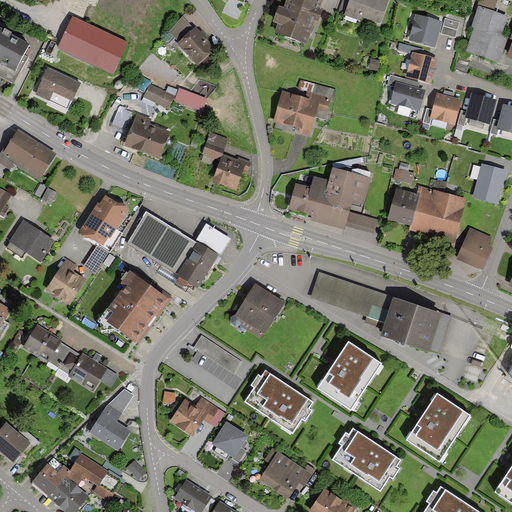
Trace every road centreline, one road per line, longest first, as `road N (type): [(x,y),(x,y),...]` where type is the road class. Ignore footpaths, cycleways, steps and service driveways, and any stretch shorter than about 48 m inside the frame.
road 1 (tertiary): [(257,223),(112,170),(0,105)]
road 2 (residential): [(257,223),(241,265),(157,350),(145,374),(151,453)]
road 3 (tertiary): [(479,296),(257,223)]
road 4 (residential): [(257,223),(266,155),(241,47)]
road 5 (residential): [(151,453),(174,456),(260,511)]
